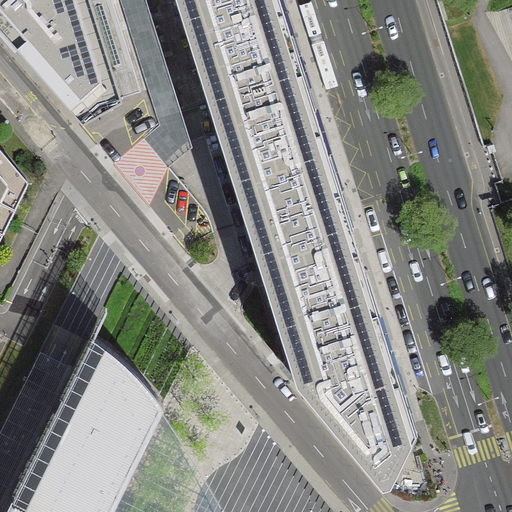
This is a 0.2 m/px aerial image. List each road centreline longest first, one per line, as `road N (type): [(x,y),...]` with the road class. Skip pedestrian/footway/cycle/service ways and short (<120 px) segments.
road 1 (primary): [(340,0),(481,451),(511,485)]
road 2 (residential): [(75,159),(373,511)]
road 3 (primary): [(511,377),(392,0)]
